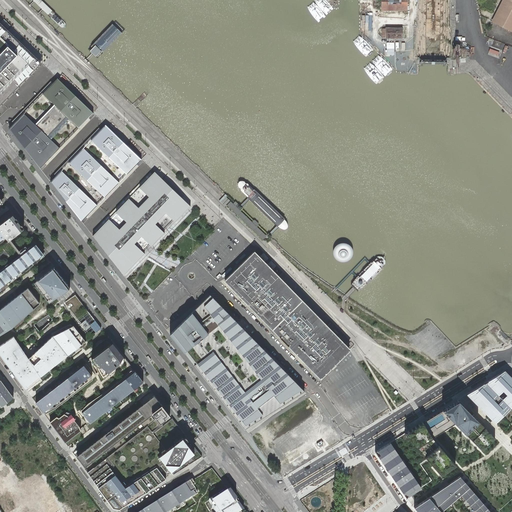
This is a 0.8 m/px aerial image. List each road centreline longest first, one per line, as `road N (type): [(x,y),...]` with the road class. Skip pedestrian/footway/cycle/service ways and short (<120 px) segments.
road 1 (primary): [(261,469),(0,137)]
road 2 (primary): [(0,176),(216,454)]
road 3 (residential): [(108,511),(0,365)]
road 4 (residential): [(363,447),(510,354)]
road 5 (residential): [(510,354),(491,357),(360,439)]
